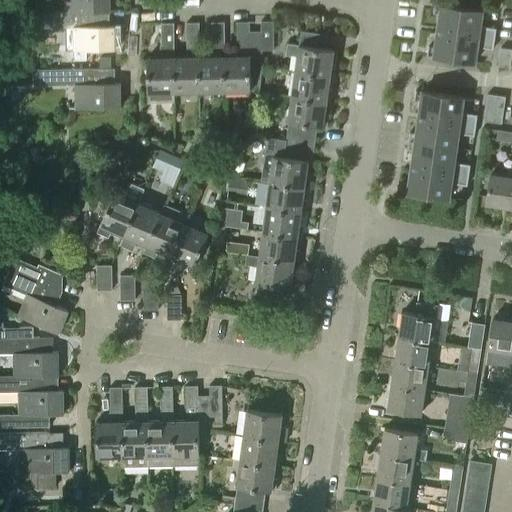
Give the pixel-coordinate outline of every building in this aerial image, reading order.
[(61,0),(62,11),(69,11),(87,10),(109,10),(108,0),(61,0)] [(494,39),(496,28),(480,26),(482,11),(434,4),(433,14),(439,15),(437,31),(494,39)] [(88,25),(87,10),(69,11),(62,11),(43,12),(29,12),(30,27),(65,26),(66,50),(114,48),(114,25),(88,25)] [(260,49),(274,49),(273,21),(260,21),(260,31),(260,49)] [(199,91),(224,90),(224,55),(224,22),(211,22),(212,55),(199,55),(199,91)] [(224,90),(250,90),(250,59),(250,31),(249,22),(237,22),(237,54),(224,55),(224,90)] [(148,101),(174,101),(174,91),(174,56),(174,23),(160,23),(161,57),(147,57),(148,101)] [(174,91),(199,91),(199,55),(199,23),(187,23),(187,56),(174,56),(174,91)] [(250,59),(261,59),(260,49),(260,31),(250,31),(250,59)] [(493,49),(494,39),(437,31),(435,47),(428,46),(427,55),(475,62),(477,47),(493,49)] [(334,77),(335,65),(331,64),(333,50),(287,43),(286,54),(297,55),(295,70),(330,75),(330,76),(334,77)] [(509,67),(511,49),(500,48),(498,65),(509,67)] [(99,67),(110,67),(110,57),(99,57),(99,67)] [(93,83),(92,67),(48,68),(33,68),(33,84),(48,84),(79,83),(80,106),(120,105),(119,82),(93,83)] [(30,69),(9,70),(9,86),(30,85),(30,69)] [(330,101),(332,90),(328,90),(330,76),(330,75),(295,70),(291,95),(327,100),(330,101)] [(474,135),(477,114),(461,112),(463,97),(415,90),(414,100),(420,101),(416,133),(409,132),(407,149),(413,150),(408,183),(402,182),(401,191),(449,198),(451,183),(467,185),(470,164),(454,162),(458,133),(474,135)] [(501,123),(501,122),(505,96),(487,94),(483,120),(501,123)] [(327,126),(329,115),(325,114),(327,100),(291,95),(287,122),(290,122),(289,132),(316,137),(318,126),(322,127),(323,125),(327,126)] [(511,142),(511,131),(497,129),(496,140),(511,142)] [(315,148),(316,137),(289,132),(288,139),(287,144),(315,148)] [(313,161),(315,148),(287,144),(288,139),(267,136),(261,180),(270,181),(271,180),(303,186),(308,186),(310,175),(304,174),(306,160),(313,161)] [(161,151),(155,165),(177,175),(183,161),(161,151)] [(511,207),(511,199),(511,176),(491,173),(486,203),(511,207)] [(230,176),(228,189),(246,191),(248,178),(230,176)] [(304,212),(306,200),(301,199),(303,186),(271,180),(270,181),(267,206),(300,211),(304,212)] [(138,202),(143,191),(133,187),(129,199),(114,192),(98,229),(108,233),(111,228),(124,234),(138,203),(138,202)] [(147,244),(161,212),(138,203),(124,234),(122,239),(133,243),(134,239),(147,244)] [(171,254),(184,222),(188,213),(165,204),(161,212),(147,244),(145,249),(155,253),(157,249),(171,254)] [(300,237),(302,225),(298,225),(300,211),(267,206),(263,231),(296,236),(300,237)] [(225,226),(228,208),(219,207),(216,224),(225,226)] [(194,264),(208,232),(184,222),(171,254),(169,258),(179,263),(181,259),(194,264)] [(223,243),(225,226),(216,224),(214,242),(223,243)] [(296,261),(298,250),(294,249),(296,236),(263,231),(260,255),(293,261),(296,261)] [(227,240),(226,251),(237,252),(239,242),(227,240)] [(37,265),(10,253),(4,267),(8,268),(2,282),(30,294),(20,315),(58,331),(68,308),(52,302),(57,288),(56,288),(63,273),(38,262),(37,265)] [(293,287),(295,276),(291,275),(293,261),(260,255),(247,254),(246,264),(258,266),(256,282),(258,282),(256,294),(289,299),(291,287),(293,287)] [(97,290),(111,290),(111,265),(97,265),(97,290)] [(121,299),(135,299),(135,274),(121,275),(121,299)] [(144,308),(158,308),(158,284),(144,284),(144,308)] [(168,318),(182,318),(182,294),(168,294),(168,318)] [(458,296),(458,297),(458,299),(458,300),(458,301),(459,302),(459,303),(460,304),(461,305),(461,306),(462,307),(463,308),(464,309),(465,309),(466,310),(468,310),(469,311),(470,311),(472,297),(458,295),(458,296)] [(435,315),(436,304),(415,301),(413,312),(401,311),(398,335),(431,340),(435,315)] [(511,350),(511,320),(493,317),(487,358),(510,361),(511,351),(511,350)] [(0,352),(16,353),(17,375),(36,375),(57,375),(57,350),(53,350),(53,337),(33,337),(33,327),(3,327),(3,323),(0,322),(0,352)] [(481,347),(484,323),(473,322),(470,345),(471,346),(481,347)] [(428,363),(431,340),(398,335),(394,358),(428,363)] [(478,370),(481,347),(471,346),(468,372),(472,373),(473,369),(478,370)] [(424,388),(428,363),(394,358),(391,382),(424,388)] [(474,395),(478,370),(473,369),(472,373),(468,372),(464,395),(464,394),(474,395)] [(36,375),(17,375),(0,375),(0,391),(22,391),(22,413),(0,413),(0,426),(49,426),(49,413),(63,412),(63,388),(36,389),(36,375)] [(421,412),(424,388),(391,382),(387,407),(421,412)] [(96,456),(122,455),(123,420),(122,385),(109,386),(110,420),(95,420),(96,456)] [(123,466),(148,465),(148,420),(147,385),(135,386),(136,420),(123,420),(122,455),(123,466)] [(148,465),(173,465),(173,419),(172,385),(160,386),(161,420),(148,420),(148,465)] [(173,465),(200,464),(199,424),(199,394),(199,385),(186,385),(186,419),(173,419),(173,465)] [(210,424),(224,424),(223,385),(210,385),(210,394),(210,414),(210,424)] [(508,400),(508,394),(505,394),(506,390),(483,386),(481,396),(508,400)] [(199,424),(210,424),(210,414),(210,394),(199,394),(199,424)] [(474,395),(464,394),(464,395),(462,394),(462,395),(453,394),(450,408),(460,409),(459,417),(447,415),(445,426),(468,430),(474,395)] [(283,440),(285,429),(280,428),(282,414),(247,409),(244,435),(278,440),(283,440)] [(466,441),(468,430),(445,426),(443,438),(466,441)] [(425,460),(427,449),(416,447),(418,432),(384,428),(380,452),(414,457),(414,459),(425,460)] [(41,432),(0,432),(0,449),(28,449),(28,471),(20,471),(20,489),(56,488),(56,471),(68,471),(68,447),(41,447),(41,432)] [(280,465),(281,454),(276,453),(278,440),(244,435),(241,459),(274,465),(280,465)] [(411,481),(414,459),(414,457),(380,452),(377,475),(411,481)] [(276,491),(278,478),(273,478),(274,465),(241,459),(236,497),(265,501),(266,490),(276,491)] [(489,474),(491,462),(470,459),(468,471),(489,474)] [(460,487),(463,465),(453,463),(450,489),(455,489),(455,486),(460,487)] [(487,485),(489,474),(468,471),(466,482),(487,485)] [(411,481),(377,475),(373,499),(407,504),(411,481)] [(487,485),(466,482),(464,493),(485,496),(487,485)] [(450,511),(456,511),(460,487),(455,486),(455,489),(450,489),(447,511),(450,511)] [(485,496),(464,493),(463,504),(484,507),(485,496)] [(235,504),(236,497),(221,495),(220,502),(229,503),(235,504)] [(263,511),(265,501),(236,497),(235,504),(234,508),(263,511)] [(406,511),(407,506),(407,504),(373,499),(371,511),(406,511)] [(263,511),(234,508),(235,504),(229,503),(227,511),(263,511)]
